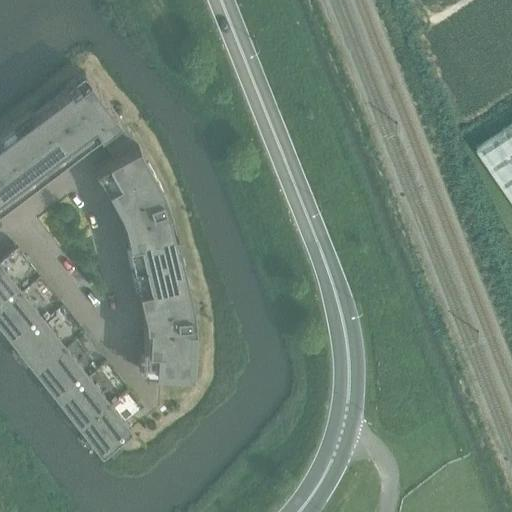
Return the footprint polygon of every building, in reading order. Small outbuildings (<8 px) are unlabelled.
[(120,216),(142,310),(143,320),(140,369),(190,372),(193,323),(191,299),(169,205),(160,183),(137,141),(84,70),(0,133),(0,204),(97,131),(110,154),(93,163),(117,207),(120,216)] [(511,123),(477,147),(511,197),(511,123)] [(0,260),(0,300),(19,285),(0,260)] [(42,314),(19,285),(0,300),(0,325),(10,338),(42,314)] [(64,342),(42,314),(10,338),(33,367),(64,342)] [(86,370),(64,342),(33,367),(55,395),(86,370)] [(109,399),(86,370),(55,395),(77,423),(109,399)] [(100,452),(131,428),(109,399),(77,423),(100,452)]
